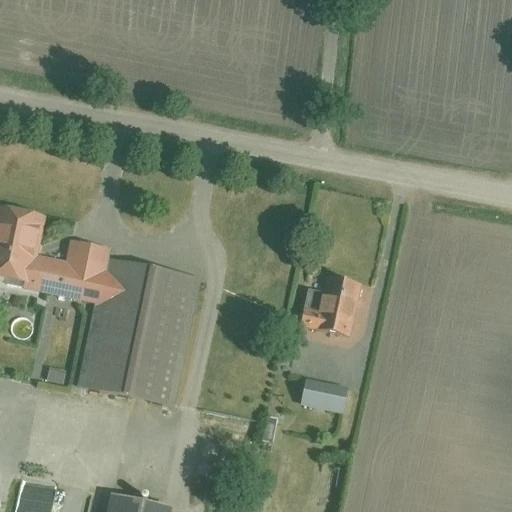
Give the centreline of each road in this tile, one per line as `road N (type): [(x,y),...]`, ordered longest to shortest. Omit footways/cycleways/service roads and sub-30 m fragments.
road 1 (unclassified): [(0,103),(511,199)]
road 2 (track): [(317,162),(337,0)]
